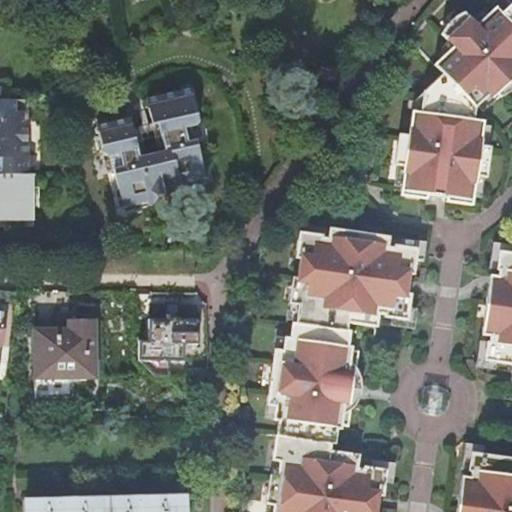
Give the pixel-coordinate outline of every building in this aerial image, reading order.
[(511,3),(510,5),(501,13),(496,8),(488,15),(476,26),(471,20),(464,13),(461,15),(455,18),(449,23),(445,29),(441,35),(448,42),(453,47),(442,58),(434,66),(442,75),(423,92),(423,94),(420,113),(413,112),(412,112),(409,137),(402,136),(399,136),(394,166),(397,167),(404,168),(401,188),(401,192),(400,197),(426,200),(427,196),(446,199),(446,203),(472,207),(473,202),(474,198),(481,199),(483,178),(486,179),(490,148),(488,148),(481,147),(483,126),(484,122),(474,121),(475,108),(483,102),(494,91),(499,96),(500,98),(506,94),(511,90),(511,3)] [(474,18),(471,20),(476,26),(488,15),(486,13),(485,13),(481,14),(477,16),(474,18)] [(440,57),(442,58),(453,47),(448,42),(445,45),(443,48),(441,52),(440,56),(440,57)] [(165,152),(158,153),(146,156),(140,158),(133,128),(131,119),(97,127),(104,156),(107,158),(105,161),(106,168),(110,171),(113,170),(120,201),(145,195),(181,187),(178,177),(204,171),(197,141),(200,140),(202,136),(200,129),(197,127),(199,123),(191,89),(146,100),(152,124),(152,125),(158,124),(165,152)] [(488,107),(499,96),(494,91),(483,102),(488,107)] [(415,102),(413,112),(420,113),(423,94),(415,102)] [(26,100),(0,100),(0,175),(34,175),(37,175),(36,156),(31,156),(31,128),(26,128),(26,100)] [(153,132),(158,153),(165,152),(158,124),(152,125),(152,124),(133,128),(140,158),(146,156),(141,134),(153,132)] [(491,127),(483,126),(481,147),(488,148),(491,127)] [(206,181),(204,171),(178,177),(181,187),(206,181)] [(35,221),(34,175),(0,175),(0,217),(32,217),(32,221),(35,221)] [(184,200),(181,187),(145,195),(148,204),(148,208),(184,200)] [(148,204),(145,195),(120,201),(123,210),(148,204)] [(306,227),(305,234),(322,236),(322,239),(328,240),(329,230),(306,227)] [(376,511),(379,497),(383,497),(384,494),(385,483),(387,471),(371,468),(364,467),(363,470),(357,469),(359,456),(330,452),(331,445),(335,445),(337,430),(341,431),(342,427),(346,393),(347,386),(352,351),(352,348),(348,347),(350,332),(346,331),(347,324),(377,328),(379,315),(384,316),(384,318),(392,319),(407,322),(409,309),(411,298),(411,295),(407,295),(409,275),(414,276),(414,273),(416,262),(418,250),(401,247),(394,246),(394,248),(388,248),(389,238),(329,230),(328,240),(322,239),(322,236),(305,234),(299,233),(295,260),(300,260),(297,279),(293,279),(289,305),(290,305),(297,306),(295,322),(295,324),(292,324),(290,339),(285,339),(284,339),(283,352),(275,351),(273,363),(268,395),(267,407),(268,407),(275,408),(273,420),(273,421),(279,422),(277,437),(275,437),(272,462),(273,462),(279,463),(277,477),(271,477),(270,476),(266,506),(267,506),(273,507),(272,511),(376,511)] [(418,250),(416,262),(423,263),(426,243),(402,240),(401,247),(418,250)] [(489,269),(497,270),(499,252),(511,254),(511,246),(493,244),(489,269)] [(511,253),(511,254),(499,252),(497,270),(497,271),(499,271),(498,277),(490,276),(489,288),(483,325),(482,336),(490,337),(489,343),(487,343),(484,362),(496,363),(511,365),(511,253)] [(407,322),(392,319),(390,327),(414,330),(416,310),(409,309),(407,322)] [(34,330),(34,379),(72,379),(93,379),(93,319),(67,319),(67,329),(34,330)] [(148,322),(147,345),(165,346),(165,356),(181,356),(181,346),(195,346),(195,323),(148,322)] [(484,362),(487,343),(479,342),(476,368),(495,371),(496,363),(484,362)] [(352,351),(347,386),(354,387),(359,352),(352,351)] [(72,379),(34,379),(34,398),(72,397),(72,379)] [(346,393),(342,427),(349,428),(354,394),(346,393)] [(462,470),(469,471),(472,453),(483,454),(484,447),(465,444),(462,470)] [(511,511),(511,458),(483,454),(472,453),(469,471),(469,472),(471,472),(471,478),(463,477),(461,488),(457,511),(511,511)] [(372,461),(371,468),(387,471),(385,483),(393,484),(395,465),(372,461)] [(184,511),(184,499),(23,503),(23,511),(184,511)]
